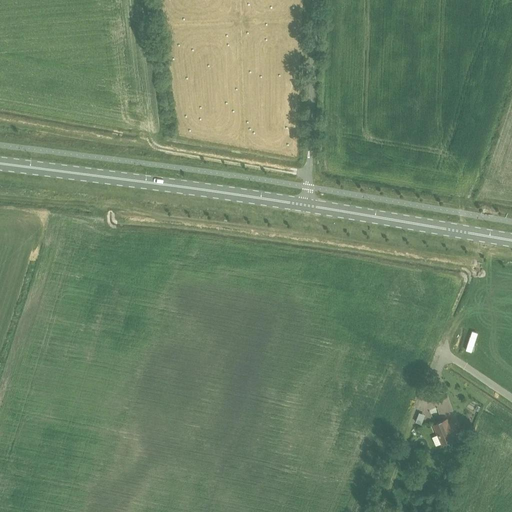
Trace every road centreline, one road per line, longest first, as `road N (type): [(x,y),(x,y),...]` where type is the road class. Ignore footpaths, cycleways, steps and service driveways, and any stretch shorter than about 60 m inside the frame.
road 1 (secondary): [(306,206),(0,162)]
road 2 (secondary): [(511,239),(306,206)]
road 3 (unclassified): [(306,206),(315,0)]
road 4 (unclassified): [(413,419),(438,352),(511,398)]
